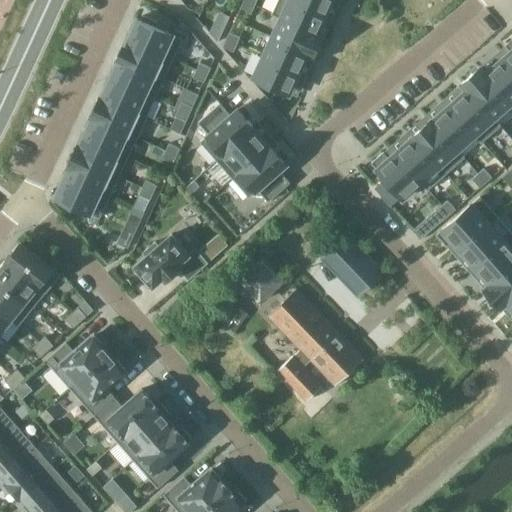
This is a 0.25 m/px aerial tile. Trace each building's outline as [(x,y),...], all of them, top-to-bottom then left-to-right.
[(251,12),(255,5),(244,0),(243,0),(241,7),(251,12)] [(323,35),(318,33),(326,14),(295,0),(278,0),(272,13),(322,36),(323,35)] [(332,0),(295,0),(326,14),(332,0)] [(322,36),(272,13),(272,14),(280,18),(272,37),(313,56),(322,36)] [(128,38),(127,39),(173,60),(182,38),(155,26),(157,21),(144,15),(142,19),(137,17),(128,38)] [(237,44),(240,37),(229,32),(226,39),(237,44)] [(313,56),(272,37),(263,56),(299,73),(308,54),(313,56)] [(511,38),(505,45),(510,51),(503,57),(511,66),(511,38)] [(124,45),(124,44),(117,58),(118,58),(163,79),(173,60),(127,39),(124,45)] [(233,51),(237,44),(226,39),(223,46),(233,51)] [(299,73),(263,56),(253,77),(255,77),(290,93),(299,73)] [(511,66),(503,57),(485,73),(511,102),(511,66)] [(109,77),(109,78),(154,99),(163,79),(118,58),(109,77)] [(211,67),(200,62),(197,69),(207,75),(211,67)] [(511,102),(485,73),(480,67),(462,83),(467,88),(494,118),(511,102)] [(193,77),(204,82),(207,75),(197,69),(193,77)] [(154,99),(109,78),(101,96),(100,95),(99,97),(146,119),(147,117),(146,117),(154,99)] [(494,118),(467,88),(449,104),(478,137),(482,141),(500,126),(494,118)] [(138,138),(146,119),(99,97),(90,117),(91,117),(136,138),(137,138),(138,138)] [(193,106),(182,101),(178,109),(189,114),(193,106)] [(220,103),(198,122),(209,134),(200,141),(216,160),(254,126),(238,108),(230,115),(220,103)] [(478,137),(449,104),(431,120),(460,153),(478,137)] [(186,121),(189,114),(178,109),(175,116),(186,121)] [(136,138),(91,117),(82,137),(127,158),(136,138)] [(460,153),(431,120),(413,136),(446,173),(464,157),(460,153)] [(254,126),(216,160),(233,178),(271,145),(270,144),(269,145),(255,128),(254,126)] [(446,173),(413,136),(395,152),(421,182),(428,189),(446,173)] [(79,143),(78,143),(72,156),(118,177),(127,158),(82,137),(79,143)] [(169,143),(166,150),(177,155),(180,148),(169,143)] [(271,145),(233,178),(249,197),(258,189),(268,201),(290,182),(279,170),(287,164),(271,145)] [(166,150),(162,158),(173,163),(177,155),(166,150)] [(421,182),(395,152),(388,158),(383,152),(371,162),(403,198),(421,182)] [(109,197),(118,177),(72,156),(67,167),(68,168),(64,176),(109,197)] [(492,177),(484,168),(478,173),(486,182),(492,177)] [(486,182),(478,173),(472,178),(480,187),(486,182)] [(100,218),(109,197),(64,176),(54,196),(62,200),(60,204),(73,210),(75,206),(100,218)] [(146,180),(142,187),(153,192),(157,185),(146,180)] [(199,186),(194,180),(185,188),(190,194),(199,186)] [(139,194),(150,199),(153,192),(142,187),(139,194)] [(459,247),(496,215),(480,196),(436,234),(447,246),(453,241),(459,247)] [(456,209),(448,200),(442,205),(450,214),(456,209)] [(450,214),(442,205),(436,210),(444,219),(450,214)] [(144,212),(134,207),(130,214),(141,219),(144,212)] [(475,265),(511,233),(496,215),(459,247),(475,265)] [(320,258),(357,297),(385,271),(348,232),(320,258)] [(492,283),(511,264),(511,232),(511,233),(475,265),(491,283),(492,283)] [(188,279),(208,262),(195,247),(188,253),(171,234),(158,245),(155,241),(143,252),(146,256),(135,266),(142,274),(140,276),(149,287),(152,284),(153,286),(164,277),(167,280),(179,269),(188,279)] [(21,242),(7,259),(8,260),(39,285),(40,285),(53,269),(21,242)] [(39,285),(8,260),(0,269),(0,281),(25,302),(39,285)] [(511,296),(511,264),(492,283),(491,283),(485,289),(500,307),(506,301),(511,296)] [(0,281),(0,309),(12,319),(25,302),(0,281)] [(300,348),(292,355),(277,369),(307,400),(321,385),(303,366),(311,359),(336,385),(363,359),(295,289),(268,314),(300,348)] [(209,313),(228,327),(238,314),(219,299),(209,313)] [(78,307),(72,313),(80,321),(86,316),(78,307)] [(0,333),(12,319),(0,309),(0,333)] [(72,313),(66,318),(74,327),(80,321),(72,313)] [(46,360),(70,388),(110,352),(102,343),(94,335),(75,352),(66,342),(46,360)] [(45,336),(39,342),(47,351),(53,345),(45,336)] [(39,342),(33,347),(41,356),(47,351),(39,342)] [(110,352),(70,388),(94,415),(115,397),(106,387),(126,370),(118,362),(110,352)] [(18,369),(11,374),(19,383),(25,378),(18,369)] [(11,374),(5,380),(13,389),(19,383),(11,374)] [(115,397),(94,415),(118,442),(158,406),(142,389),(123,406),(115,397)] [(158,406),(118,442),(134,460),(174,425),(173,424),(165,415),(169,412),(161,403),(158,406)] [(0,405),(0,439),(16,425),(0,405)] [(46,407),(40,412),(47,421),(54,416),(46,407)] [(16,425),(0,439),(0,478),(36,447),(16,425)] [(174,425),(134,460),(158,487),(179,469),(170,459),(190,442),(189,441),(192,438),(184,430),(181,432),(174,425)] [(36,447),(0,478),(0,484),(0,485),(5,481),(21,499),(55,468),(36,447)] [(94,459),(88,465),(96,474),(102,468),(94,459)] [(77,465),(70,471),(78,480),(84,474),(77,465)] [(55,468),(21,499),(32,511),(49,511),(74,490),(55,468)] [(184,476),(164,494),(179,511),(199,511),(228,486),(220,477),(212,469),(193,486),(184,476)] [(113,483),(107,489),(115,498),(121,492),(113,483)] [(228,486),(199,511),(234,511),(244,504),(243,504),(247,500),(239,492),(235,495),(228,486)] [(93,511),(74,490),(49,511),(93,511)]
